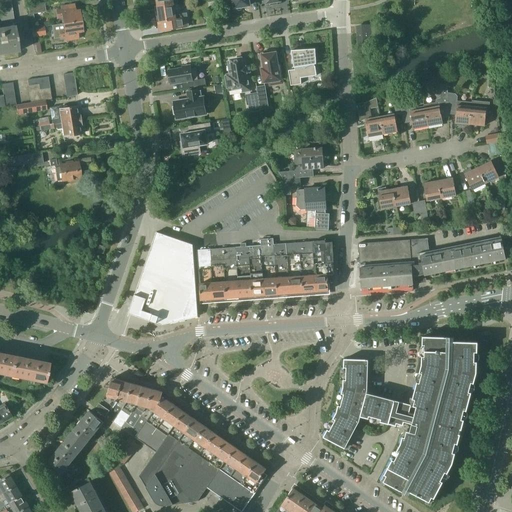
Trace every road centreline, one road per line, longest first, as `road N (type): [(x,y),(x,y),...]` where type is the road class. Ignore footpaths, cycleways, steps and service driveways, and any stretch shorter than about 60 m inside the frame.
road 1 (residential): [(97,337),(141,205),(141,151),(123,49)]
road 2 (residential): [(123,49),(338,12)]
road 3 (unclassified): [(169,344),(199,333),(343,321)]
road 4 (unclassified): [(343,321),(511,295)]
road 5 (unclassified): [(295,450),(187,373),(169,344)]
road 6 (residential): [(349,167),(338,12)]
road 7 (unknown): [(346,234),(425,232),(445,244),(497,234)]
road 8 (residential): [(344,295),(349,167)]
